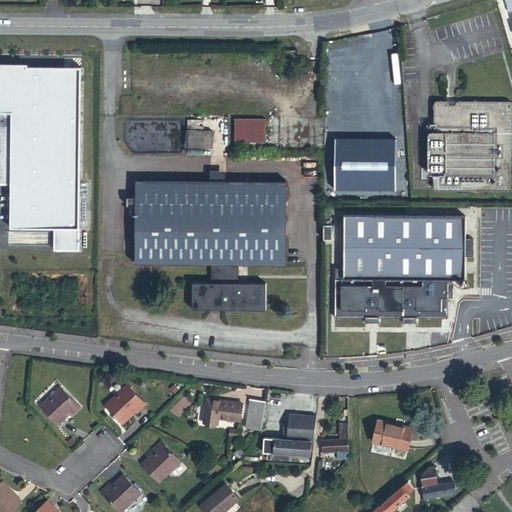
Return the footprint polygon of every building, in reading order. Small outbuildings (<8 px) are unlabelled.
[(0,115),(14,115),(14,85),(11,85),(11,80),(11,72),(14,72),(14,71),(27,71),(27,69),(0,68),(0,115)] [(80,250),(81,72),(27,71),(14,71),(14,72),(11,72),(11,80),(11,85),(14,85),(14,115),(0,115),(0,185),(12,185),(12,228),(60,229),(59,249),(80,250)] [(432,104),(432,133),(430,133),(427,134),(426,134),(425,136),(425,171),(426,173),(426,174),(428,175),(429,175),(431,175),(431,187),(431,188),(432,190),(433,190),(434,191),(510,191),(511,190),(511,189),(511,102),(510,101),(457,101),(455,101),(454,102),(453,103),(453,104),(453,105),(446,105),(446,104),(446,103),(445,102),(443,101),(442,101),(434,101),(433,101),(432,102),(432,103),(432,104)] [(271,115),(239,114),(239,138),(271,138),(271,115)] [(216,127),(190,127),(190,143),(216,144),(216,127)] [(374,129),(338,129),(338,179),(350,179),(350,154),(374,154),(374,129)] [(140,177),(139,260),(216,261),(216,278),(201,278),(201,304),(272,305),(272,278),(241,278),(241,261),(287,262),(287,178),(140,177)] [(468,218),(347,217),(347,243),(347,270),(338,270),(338,320),(373,320),(410,320),(451,320),(451,291),(451,284),(449,284),(449,281),(468,281),(468,258),(477,258),(477,241),(468,241),(468,218)] [(43,399),(60,384),(57,380),(39,395),(43,399)] [(129,380),(104,402),(122,422),(136,409),(139,412),(150,402),(129,380)] [(63,385),(41,406),(58,424),(70,413),(73,416),(84,406),(63,385)] [(242,403),(208,398),(205,420),(219,423),(219,418),(240,421),(242,403)] [(246,427),(261,430),(267,401),(251,398),(246,427)] [(315,441),(317,441),(318,415),(291,413),(289,439),(315,441)] [(409,429),(375,420),(369,439),(403,449),(409,429)] [(341,438),(351,437),(350,422),(341,422),(341,438)] [(315,441),(289,439),(266,437),(265,451),(272,451),(288,453),(314,455),(315,441)] [(341,438),(324,439),(326,452),(340,451),(351,450),(351,437),(341,438)] [(184,462),(163,439),(152,449),(156,453),(145,463),(162,482),(184,462)] [(240,446),(235,451),(239,455),(244,450),(240,446)] [(340,458),(351,457),(351,450),(340,451),(340,458)] [(436,465),(429,466),(422,474),(427,496),(456,491),(457,490),(454,479),(439,481),(436,465)] [(109,479),(99,488),(119,510),(141,490),(124,471),(112,482),(109,479)] [(0,478),(0,511),(7,511),(20,500),(0,478)] [(377,511),(381,509),(384,511),(388,511),(409,493),(407,491),(414,485),(408,478),(370,511),(377,511)] [(227,482),(201,505),(208,511),(224,511),(241,497),(227,482)] [(46,498),(30,511),(55,511),(52,508),(53,506),(46,498)]
